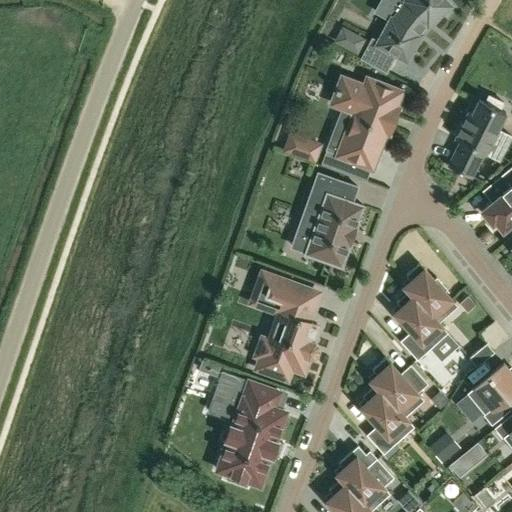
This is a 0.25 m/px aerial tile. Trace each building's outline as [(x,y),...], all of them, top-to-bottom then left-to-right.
[(390,19),(377,44),(407,60),(421,33),(417,32),(425,22),(428,25),(450,6),(445,0),(381,0),(376,11),(390,19)] [(342,44),(356,52),(363,39),(349,31),(342,44)] [(364,85),(342,77),(338,88),(336,87),(335,91),(336,92),(332,103),(354,111),(338,154),(371,167),(385,132),(389,133),(398,107),(395,106),(401,91),(367,78),(364,85)] [(460,141),(447,166),(471,178),(483,152),(485,153),(500,161),(511,135),(498,128),(505,112),(499,109),(503,102),(488,94),(485,102),(478,99),(471,113),(468,112),(454,138),(460,141)] [(319,144),(299,136),(291,134),(285,148),(313,159),(319,144)] [(511,166),(498,178),(506,188),(502,191),(503,192),(482,210),(492,222),(495,220),(502,229),(511,220),(511,166)] [(318,172),(306,205),(291,248),(341,265),(348,245),(349,245),(350,243),(349,243),(355,228),(356,226),(355,226),(362,205),(351,201),(356,186),(318,172)] [(404,286),(408,290),(409,290),(438,322),(439,322),(457,305),(444,291),(447,288),(436,276),(434,279),(419,263),(405,274),(410,280),(404,286)] [(272,275),(261,305),(279,312),(269,340),(262,338),(256,355),(261,356),(257,368),(287,378),(291,367),(303,371),(308,357),(310,357),(312,356),(314,355),(316,352),(317,350),(316,347),(315,344),(312,342),(311,342),(317,324),(307,320),(318,292),(272,275)] [(447,332),(439,322),(438,322),(409,290),(408,290),(396,301),(401,307),(394,313),(410,331),(400,340),(417,359),(431,347),(447,332)] [(447,332),(431,347),(442,358),(458,344),(447,332)] [(469,357),(476,366),(494,351),(487,342),(469,357)] [(370,380),(374,384),(375,384),(404,417),(405,416),(424,399),(417,392),(428,383),(410,363),(400,373),(385,357),(372,369),(377,374),(370,380)] [(218,364),(203,359),(200,366),(215,372),(218,364)] [(511,391),(511,367),(509,370),(503,363),(467,392),(484,414),(483,415),(491,425),(510,410),(502,400),(511,391)] [(247,382),(222,373),(211,401),(229,408),(230,405),(239,408),(232,427),(229,426),(223,440),(227,442),(216,471),(228,475),(226,480),(245,486),(247,481),(258,486),(269,457),(272,458),(277,444),(274,442),(284,413),(273,409),(278,393),(247,382)] [(414,426),(405,416),(404,417),(375,384),(374,384),(362,395),(367,400),(360,407),(376,425),(366,434),(383,453),(414,426)] [(511,447),(511,412),(494,428),(502,438),(503,437),(511,447)] [(455,450),(443,435),(429,447),(441,461),(455,450)] [(336,474),(340,478),(341,477),(370,510),(371,510),(389,493),(383,486),(393,476),(367,447),(362,452),(354,443),(335,459),(343,468),(336,474)] [(456,459),(445,468),(453,477),(464,468),(456,459)] [(372,511),(371,510),(370,510),(341,477),(340,478),(328,489),(333,494),(326,500),(336,511),(372,511)] [(488,497),(480,488),(470,496),(479,506),(488,497)]
